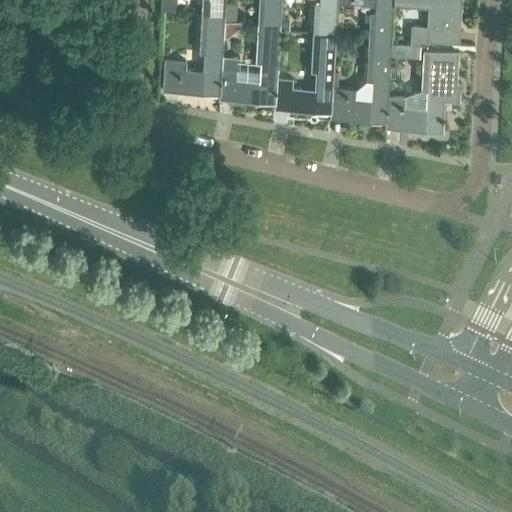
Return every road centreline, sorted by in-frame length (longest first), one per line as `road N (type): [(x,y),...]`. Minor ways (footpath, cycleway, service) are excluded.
road 1 (residential): [(447,207),(133,128),(140,0)]
road 2 (unclassified): [(205,271),(281,322),(465,404)]
road 3 (unclassified): [(468,367),(325,306),(205,271)]
road 4 (unclassified): [(205,271),(0,182)]
road 5 (residential): [(447,207),(476,185),(486,0)]
